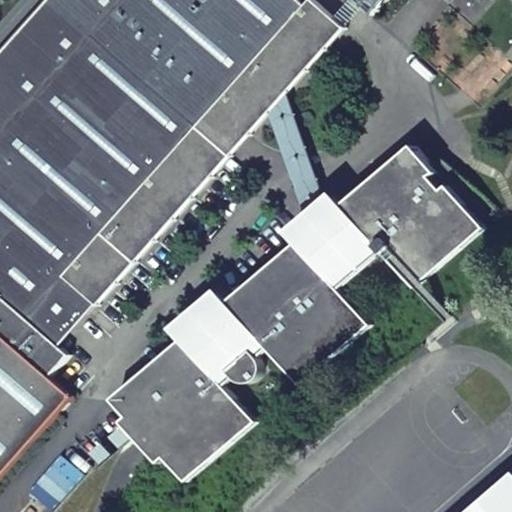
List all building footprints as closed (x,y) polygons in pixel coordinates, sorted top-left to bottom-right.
[(59,0),(0,67),(0,487),(78,401),(55,381),(74,359),(65,351),(33,323),(65,287),(70,281),(90,299),(102,309),(228,167),(196,138),(227,104),(259,132),(348,32),(316,3),(309,10),(298,0),(59,0)] [(511,0),(353,0),(375,19),(392,0),(511,0)] [(196,138),(228,166),(259,132),(227,104),(196,138)] [(303,245),(232,305),(257,335),(213,372),(188,341),(117,402),(132,419),(126,424),(137,438),(143,433),(167,460),(187,484),(257,424),(226,387),(236,379),(241,383),(245,385),(250,385),(255,384),(259,382),(262,378),(264,373),(264,363),(261,359),(260,358),(269,350),(301,387),(372,327),(340,290),(384,253),(416,290),(487,231),(484,227),(451,188),(446,193),(434,179),(441,176),(439,175),(434,168),(418,148),(346,208),(354,218),(311,255),(303,245)] [(462,179),(442,160),(434,168),(439,175),(441,176),(434,179),(446,193),(451,188),(462,179)] [(500,213),(462,179),(451,188),(484,227),(500,213)] [(311,255),(354,218),(346,208),(342,203),(298,240),(303,245),(311,255)] [(65,351),(102,309),(90,299),(85,305),(65,287),(33,323),(65,351)] [(227,299),(183,336),(188,341),(213,372),(257,335),(232,305),(227,299)] [(167,460),(143,433),(137,438),(160,466),(167,460)] [(511,511),(511,488),(484,511),(511,511)]
